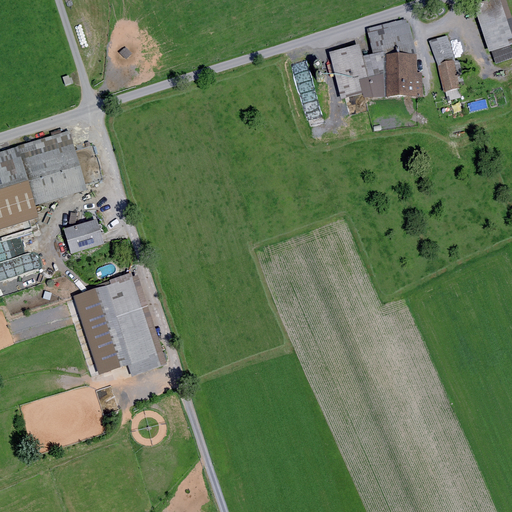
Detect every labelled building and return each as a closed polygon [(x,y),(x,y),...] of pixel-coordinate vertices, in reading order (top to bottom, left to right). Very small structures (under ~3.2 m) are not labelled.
[(471,9),(486,55),(510,48),(495,2),(471,9)] [(379,61),(413,60),(405,22),(367,31),(370,58),(379,56),(379,61)] [(431,43),(438,69),(453,65),(446,39),(431,43)] [(354,50),(326,56),(338,103),(366,96),(357,62),(354,50)] [(379,56),(370,58),(357,62),(366,96),(367,102),(381,102),(379,61),(379,56)] [(379,61),(381,102),(420,101),(419,76),(413,76),(413,60),(379,61)] [(438,69),(444,96),(460,92),(453,65),(438,69)] [(18,150),(0,155),(0,230),(40,218),(36,207),(91,190),(78,147),(23,164),(18,150)] [(100,224),(66,233),(72,255),(106,246),(100,224)] [(134,379),(165,369),(136,279),(76,298),(102,377),(130,368),(134,379)]
